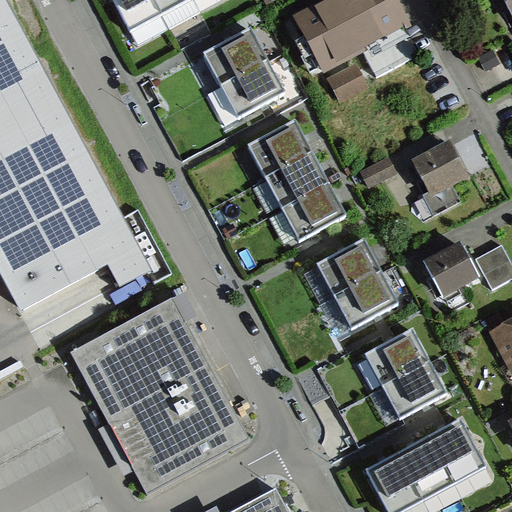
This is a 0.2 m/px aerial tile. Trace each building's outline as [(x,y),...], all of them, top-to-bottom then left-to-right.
[(160,285),(4,0),(0,0),(0,274),(40,349),(160,285)] [(108,0),(128,37),(162,18),(151,0),(108,0)] [(193,0),(151,0),(162,18),(194,1),(193,0)] [(324,0),(292,18),(324,76),(411,28),(396,0),(324,0)] [(511,0),(502,0),(511,18),(511,0)] [(203,58),(221,90),(268,65),(250,32),(203,58)] [(493,51),(479,59),(486,72),(500,65),(493,51)] [(285,96),(268,65),(221,90),(238,122),(285,96)] [(359,66),(326,82),(338,106),(371,89),(359,66)] [(249,151),(266,183),(312,158),(295,126),(249,151)] [(475,175),(492,167),(480,142),(463,151),(475,175)] [(449,145),(412,165),(428,195),(423,198),(435,220),(462,205),(454,190),(469,181),(449,145)] [(328,188),(312,158),(266,183),(282,213),(328,188)] [(389,158),(359,173),(368,190),(397,174),(389,158)] [(346,220),(328,188),(282,213),(299,245),(346,220)] [(317,270),(334,300),(382,275),(365,244),(317,270)] [(460,245),(425,264),(445,300),(479,281),(460,245)] [(511,266),(502,247),(475,260),(492,292),(511,281),(511,266)] [(399,307),(382,275),(334,300),(352,333),(399,307)] [(70,358),(144,496),(245,442),(170,304),(70,358)] [(511,323),(491,335),(511,374),(511,323)] [(366,358),(384,390),(430,366),(412,334),(366,358)] [(446,396),(430,366),(384,390),(400,421),(446,396)] [(302,380),(316,408),(334,398),(320,371),(302,380)] [(460,424),(429,441),(453,487),(485,470),(460,424)] [(429,441),(398,457),(422,503),(453,487),(429,441)] [(385,511),(405,511),(422,503),(398,457),(366,474),(385,511)] [(288,511),(276,489),(233,511),(222,511),(218,505),(204,511),(288,511)]
